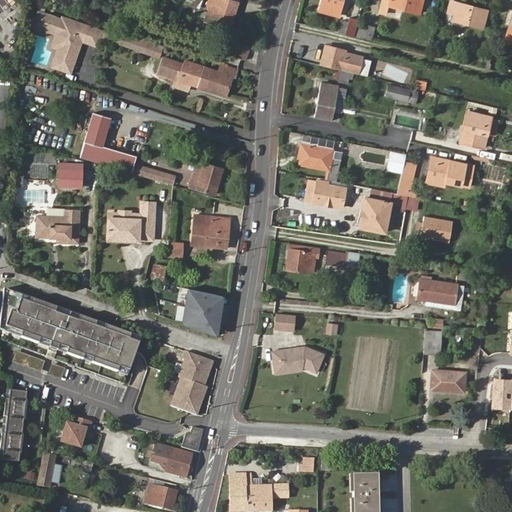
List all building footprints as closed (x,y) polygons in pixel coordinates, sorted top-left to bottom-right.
[(210,0),(209,5),(212,6),(207,23),(231,30),(240,0),(210,0)] [(322,0),(320,12),(339,17),(343,0),(322,0)] [(387,14),(389,5),(420,14),(423,0),(382,0),(379,12),(387,14)] [(455,14),(454,20),(485,28),(489,11),(452,1),(449,12),(455,14)] [(391,7),(388,15),(399,18),(402,11),(391,7)] [(35,18),(30,21),(36,32),(41,29),(58,35),(60,40),(51,67),(69,73),(80,41),(95,47),(100,32),(61,18),(60,20),(54,18),(55,16),(48,14),(47,15),(42,14),(43,10),(39,8),(35,18)] [(345,35),(353,37),(357,19),(349,17),(345,35)] [(123,30),(119,43),(158,56),(159,51),(163,52),(165,46),(147,40),(147,39),(123,30)] [(233,57),(247,62),(252,47),(241,43),(238,52),(235,51),(233,57)] [(357,75),(362,56),(345,52),(345,50),(325,45),(320,65),(357,75)] [(183,72),(178,86),(188,89),(191,83),(226,95),(232,77),(236,78),(238,72),(224,66),(221,74),(190,63),(189,66),(165,58),(159,73),(176,79),(179,70),(183,72)] [(414,87),(425,91),(428,82),(417,78),(414,87)] [(321,83),(315,116),(332,120),(339,86),(321,83)] [(387,86),(384,96),(415,105),(417,94),(387,86)] [(338,111),(345,111),(347,88),(340,87),(338,111)] [(111,118),(93,113),(80,158),(132,173),(136,156),(103,146),(111,118)] [(461,130),(466,131),(463,145),(482,149),(488,118),(465,113),(461,130)] [(331,140),(299,134),(297,143),(329,149),(331,140)] [(329,149),(297,143),(293,164),(324,170),(325,170),(328,157),(329,149)] [(324,170),(323,179),(332,182),(336,158),(328,157),(325,170),(324,170)] [(474,166),(433,157),(426,182),(445,186),(446,182),(469,187),(474,166)] [(198,161),(190,186),(215,193),(223,169),(198,161)] [(405,187),(411,164),(401,162),(393,193),(408,197),(410,189),(405,187)] [(82,165),(60,164),(59,185),(81,186),(82,165)] [(133,171),(173,183),(175,176),(135,164),(133,171)] [(310,180),(305,201),(342,208),(346,189),(328,185),(328,182),(318,180),(318,181),(310,180)] [(392,203),(363,197),(361,208),(364,209),(359,227),(385,233),(392,203)] [(138,217),(152,218),(153,205),(139,205),(138,217)] [(57,242),(77,243),(79,210),(51,209),(50,217),(36,216),(35,238),(57,239),(57,242)] [(107,216),(107,221),(127,222),(127,217),(128,214),(117,213),(116,216),(107,216)] [(230,219),(195,216),(194,225),(200,225),(198,246),(227,249),(230,219)] [(106,242),(137,243),(152,244),(152,218),(138,217),(127,217),(127,222),(107,221),(106,242)] [(425,218),(422,239),(449,242),(451,221),(425,218)] [(200,225),(194,225),(192,245),(198,246),(200,225)] [(182,241),(170,241),(169,254),(181,255),(182,241)] [(317,258),(318,249),(299,245),(298,251),(290,250),(286,270),(312,274),(315,258),(317,258)] [(327,252),(325,263),(362,269),(363,266),(371,268),(372,259),(327,252)] [(164,281),(167,265),(154,263),(151,279),(164,281)] [(457,282),(466,283),(466,279),(476,280),(477,274),(470,274),(457,272),(457,282)] [(418,302),(427,303),(434,304),(454,305),(456,284),(430,281),(430,279),(422,278),(421,281),(420,281),(418,302)] [(434,304),(427,303),(426,308),(461,311),(464,284),(456,284),(454,305),(434,304)] [(228,296),(189,288),(184,324),(221,337),(228,296)] [(11,312),(4,330),(128,374),(142,337),(23,294),(17,314),(11,312)] [(293,330),(295,316),(275,314),(274,328),(293,330)] [(428,328),(441,329),(442,321),(429,319),(428,328)] [(326,334),(338,335),(339,323),(327,322),(326,334)] [(426,331),(423,354),(434,355),(436,332),(426,331)] [(317,376),(325,354),(305,345),(271,350),(274,375),(302,370),(317,376)] [(16,351),(13,363),(41,371),(45,360),(16,351)] [(215,362),(187,352),(178,377),(180,378),(207,387),(215,362)] [(432,369),(430,388),(463,393),(465,372),(432,369)] [(510,377),(494,376),(493,406),(509,407),(510,377)] [(207,387),(180,378),(171,406),(200,416),(209,387),(207,387)] [(26,392),(6,390),(0,449),(0,460),(19,462),(26,392)] [(90,428),(68,422),(62,444),(84,450),(90,428)] [(190,434),(185,433),(182,446),(197,451),(202,429),(192,427),(190,434)] [(192,453),(155,443),(151,460),(157,462),(166,471),(187,476),(192,453)] [(44,455),(38,487),(48,489),(55,458),(44,455)] [(314,473),(314,459),(309,459),(304,459),(304,466),(300,466),(300,473),(314,473)] [(322,462),(322,472),(332,472),(332,462),(322,462)] [(95,468),(76,463),(74,472),(93,477),(95,468)] [(36,481),(37,473),(27,472),(25,479),(36,481)] [(229,475),(231,511),(272,509),(271,498),(287,497),(286,483),(250,485),(251,474),(229,475)] [(354,476),(354,511),(378,511),(378,475),(354,476)] [(148,488),(143,506),(171,511),(176,494),(148,488)]
